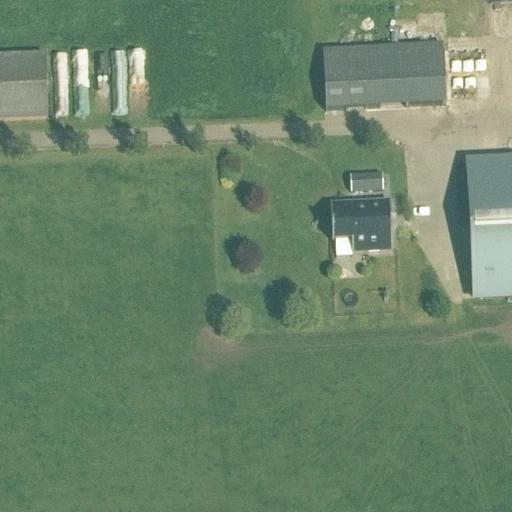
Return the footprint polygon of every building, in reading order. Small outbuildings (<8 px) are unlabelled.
[(442,47),(321,54),(324,116),(344,115),(344,114),(445,109),(442,47)] [(45,59),(0,60),(0,124),(47,123),(45,59)] [(511,165),(467,168),(474,304),(511,301),(511,165)] [(376,177),(343,178),(344,196),(377,195),(376,177)] [(391,255),(389,207),(329,210),(331,246),(351,245),(351,257),(391,255)]
